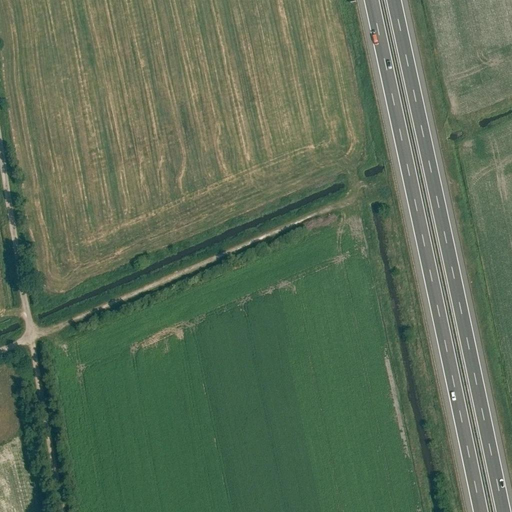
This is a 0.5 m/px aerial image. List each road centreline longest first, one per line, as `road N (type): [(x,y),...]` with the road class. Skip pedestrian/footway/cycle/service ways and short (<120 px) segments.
road 1 (motorway): [(370,0),(479,511)]
road 2 (motorway): [(502,511),(393,0)]
road 3 (track): [(0,349),(30,336),(60,511)]
road 4 (track): [(0,150),(30,336)]
